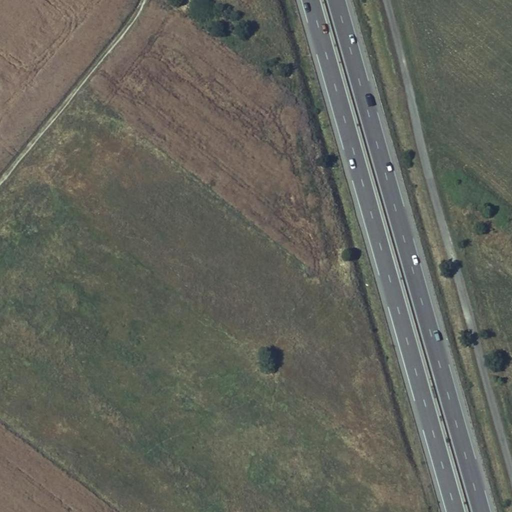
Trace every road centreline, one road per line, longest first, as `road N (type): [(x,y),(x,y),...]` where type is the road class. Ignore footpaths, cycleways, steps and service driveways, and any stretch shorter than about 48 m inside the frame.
road 1 (trunk): [(311,0),(456,511)]
road 2 (trunk): [(481,511),(338,0)]
road 3 (unclassified): [(511,471),(381,0)]
road 4 (track): [(0,183),(139,0)]
